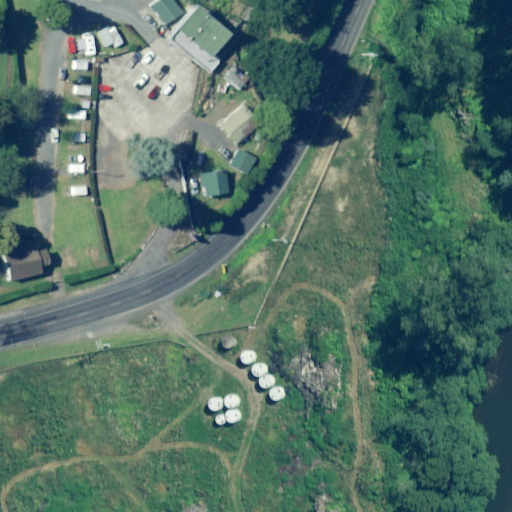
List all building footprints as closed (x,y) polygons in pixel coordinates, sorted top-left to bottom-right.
[(153,0),(146,6),(159,23),(177,9),(170,0),(153,0)] [(161,34),(206,71),(229,43),(184,6),(161,34)] [(94,34),(102,47),(110,42),(113,48),(121,44),(110,25),(94,34)] [(86,60),(71,61),(71,72),(86,71),(86,60)] [(225,63),(216,75),(232,89),(242,77),(225,63)] [(87,87),(73,86),(72,95),(86,96),(87,87)] [(237,106),(215,125),(231,144),(253,125),(237,106)] [(69,109),(68,120),(84,121),(85,110),(69,109)] [(190,134),(172,132),(168,159),(186,162),(190,134)] [(85,133),(68,133),(68,142),(85,142),(85,133)] [(250,159),(234,150),(225,166),(241,175),(250,159)] [(193,173),(199,197),(222,192),(217,168),(193,173)] [(1,257),(9,284),(44,275),(37,247),(1,257)] [(285,423),(280,384),(246,388),(252,428),(285,423)] [(342,408),(322,409),(323,421),(342,421),(342,408)]
